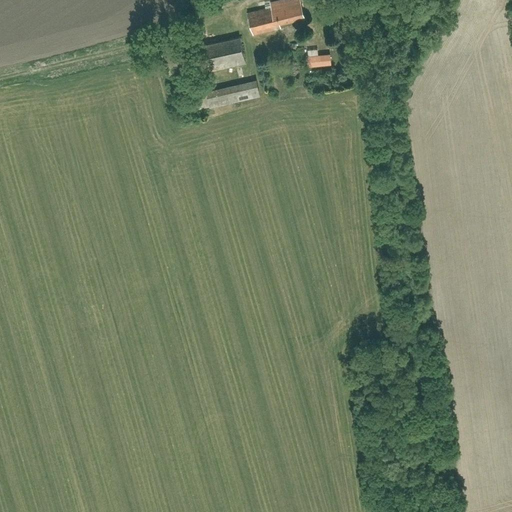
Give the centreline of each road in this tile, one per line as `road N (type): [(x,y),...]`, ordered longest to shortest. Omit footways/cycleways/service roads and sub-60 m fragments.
road 1 (track): [(433,0),(397,61),(446,511)]
road 2 (track): [(0,73),(202,25),(255,0)]
